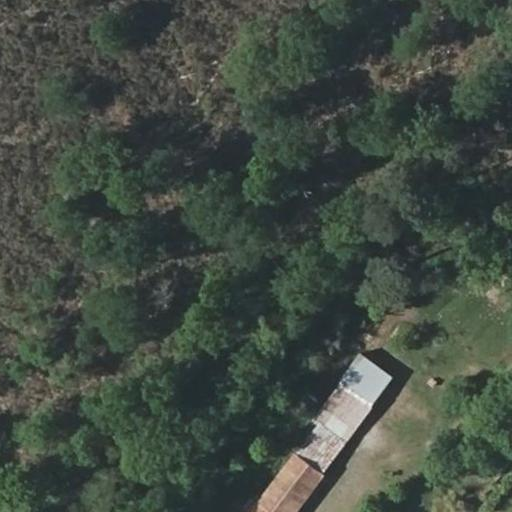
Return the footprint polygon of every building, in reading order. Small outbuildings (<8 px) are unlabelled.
[(394,377),(365,354),(344,383),(374,405),(394,377)] [(344,383),(317,421),(321,427),(344,445),(374,405),(344,383)] [(344,445),(321,427),(300,453),(326,473),(344,445)] [(295,511),(326,473),(300,453),(262,503),(273,511),(295,511)] [(254,511),(273,511),(262,503),(254,511)]
